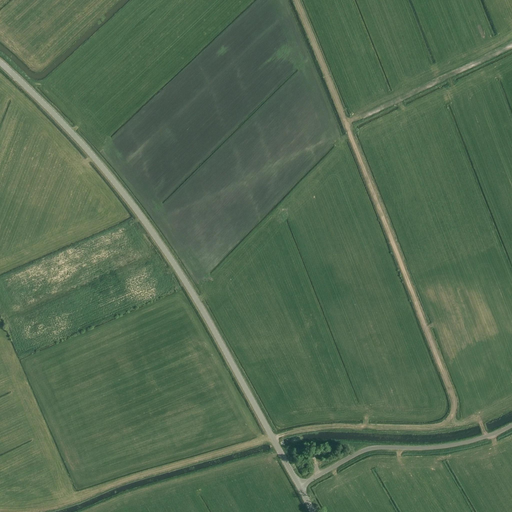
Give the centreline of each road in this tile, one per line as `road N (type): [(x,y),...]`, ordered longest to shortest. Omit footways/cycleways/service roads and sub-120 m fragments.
road 1 (tertiary): [(298,485),(146,224),(0,62)]
road 2 (track): [(272,438),(330,426),(434,426),(454,405),(345,126)]
road 3 (residential): [(298,485),(365,449),(444,446),(511,425)]
road 4 (track): [(345,126),(511,45)]
road 5 (track): [(345,126),(294,0)]
